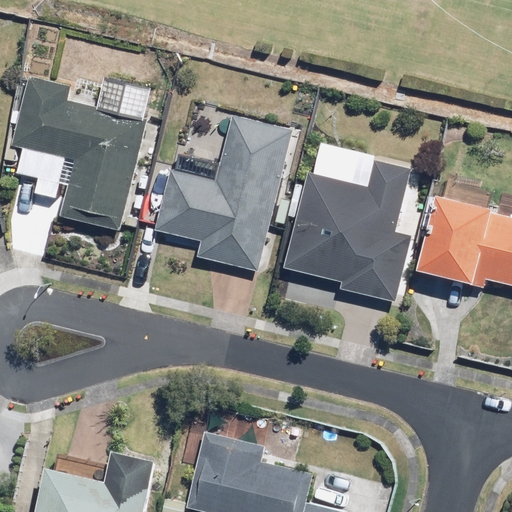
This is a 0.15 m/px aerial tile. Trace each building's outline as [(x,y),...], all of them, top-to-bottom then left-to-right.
[(77,86),(34,76),(18,146),(28,148),(22,175),(43,179),(40,193),(63,198),(66,185),(74,187),(67,218),(126,231),(127,228),(142,231),(154,178),(142,175),(154,122),(149,121),(156,92),(108,81),(102,106),(74,100),(77,86)] [(261,275),(296,128),(238,114),(223,180),(179,169),(165,229),(209,240),(204,261),(261,275)] [(318,172),(295,265),(345,278),(343,287),(401,302),(418,234),(403,230),(418,171),(379,162),(374,185),(318,172)] [(487,278),(511,282),(511,217),(500,215),(502,207),(445,195),(428,273),(486,285),(487,278)] [(267,447),(211,433),(193,504),(223,511),(348,511),(349,510),(310,500),(318,471),(264,457),(267,447)] [(115,478),(54,464),(43,511),(151,511),(164,457),(122,448),(115,478)] [(187,511),(190,499),(168,493),(163,511),(187,511)]
